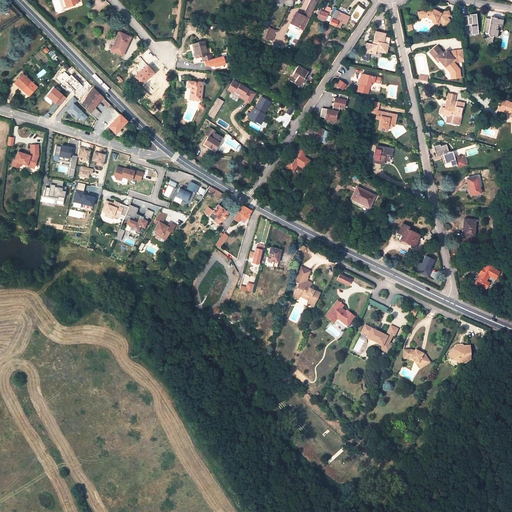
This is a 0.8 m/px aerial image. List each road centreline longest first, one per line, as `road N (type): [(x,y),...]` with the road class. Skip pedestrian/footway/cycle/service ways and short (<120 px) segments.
road 1 (residential): [(391,0),(451,288),(446,301)]
road 2 (residential): [(379,0),(246,200)]
road 3 (secondary): [(446,301),(246,200)]
road 4 (secondary): [(166,149),(16,0)]
road 5 (residential): [(135,151),(0,110)]
